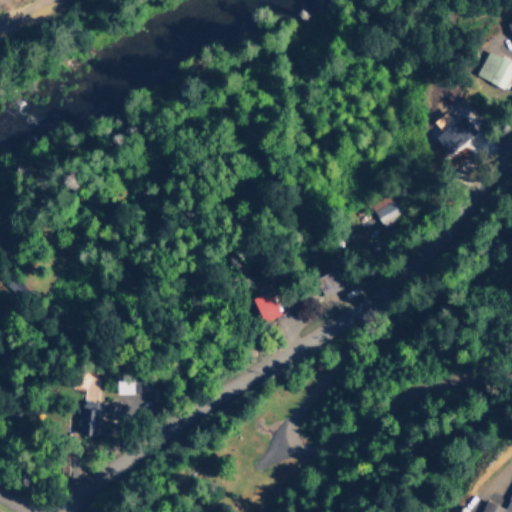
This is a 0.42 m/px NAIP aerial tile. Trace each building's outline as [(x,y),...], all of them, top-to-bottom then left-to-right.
[(501,91),(511,72),(511,65),(488,52),(475,76),(501,91)] [(372,212),(383,235),(408,223),(397,200),(372,212)] [(317,281),(325,297),(342,288),(334,272),(317,281)] [(252,300),(263,324),(279,317),(268,293),(252,300)] [(75,438),(98,438),(98,409),(75,409),(75,438)] [(511,494),(505,509),(487,501),(481,511),(511,511),(511,510),(511,494)]
